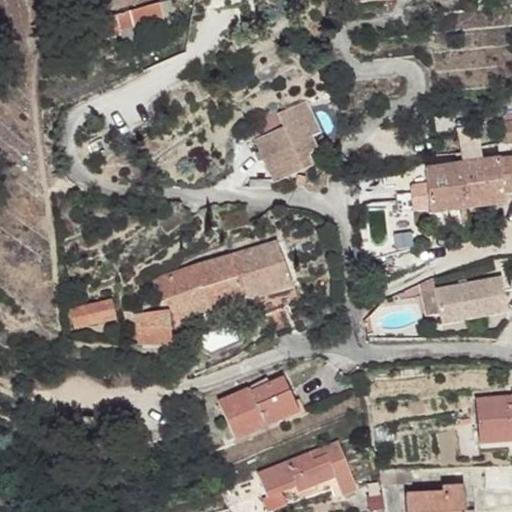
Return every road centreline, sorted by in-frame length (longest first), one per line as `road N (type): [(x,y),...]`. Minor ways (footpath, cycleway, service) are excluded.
road 1 (residential): [(227,0),(188,53),(103,121),(92,174),(295,191),(343,207)]
road 2 (residential): [(343,207),(336,180),(358,140),(417,90),(404,64),(363,68),(343,55),(347,28),(434,0)]
road 3 (unknown): [(354,329),(182,389),(99,403),(53,401)]
road 4 (residential): [(343,207),(359,296),(357,348),(380,356),(511,352)]
